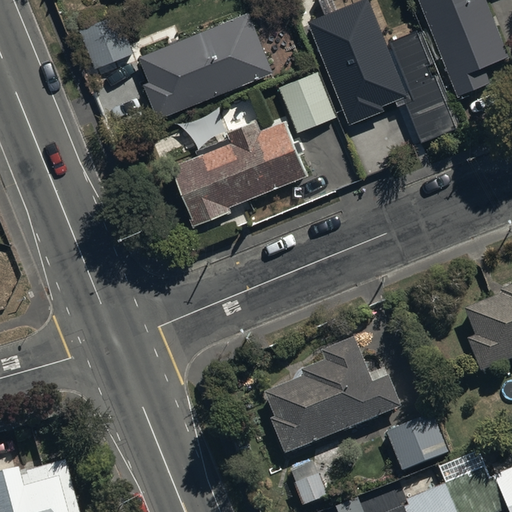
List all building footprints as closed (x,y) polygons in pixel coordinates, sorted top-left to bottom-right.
[(418,32),(386,45),(367,0),(362,0),(308,22),(349,125),(385,110),(384,107),(403,99),(421,141),(456,127),(418,32)] [(421,0),(461,97),(492,85),(485,67),(510,57),(487,0),(421,0)] [(275,66),(250,6),(140,52),(150,75),(144,77),(159,114),(275,66)] [(135,49),(118,9),(79,25),(96,64),(135,49)] [(279,82),(298,129),(337,113),(319,66),(279,82)] [(199,147),(170,159),(194,217),(296,175),(283,145),(271,150),(256,114),(227,126),(229,131),(198,144),(199,147)] [(361,125),(346,130),(360,166),(375,160),(361,125)] [(482,367),(511,355),(511,280),(501,285),(503,289),(465,304),(476,330),(468,334),(482,367)] [(271,414),(285,448),(400,401),(388,371),(373,377),(354,332),(322,345),(326,355),(296,367),(298,373),(266,387),(276,412),(271,414)] [(402,467),(450,448),(434,407),(387,425),(402,467)] [(0,511),(79,511),(63,454),(20,466),(18,460),(0,464),(0,511)] [(315,458),(291,467),(304,501),(329,492),(315,458)] [(489,461),(446,479),(460,511),(487,511),(507,504),(489,461)] [(511,464),(496,471),(511,509),(511,464)] [(459,511),(446,480),(407,496),(409,501),(405,502),(409,511),(459,511)] [(407,511),(404,503),(381,511),(407,511)]
